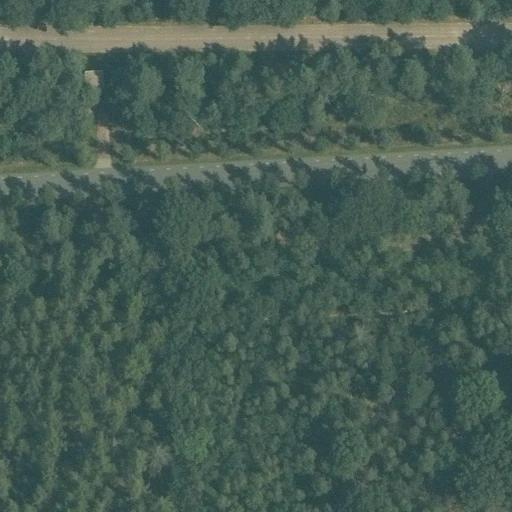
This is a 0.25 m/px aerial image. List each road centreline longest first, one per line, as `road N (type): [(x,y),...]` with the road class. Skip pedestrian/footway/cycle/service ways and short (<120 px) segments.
road 1 (unknown): [(0,344),(511,306)]
road 2 (primary): [(0,189),(511,161)]
